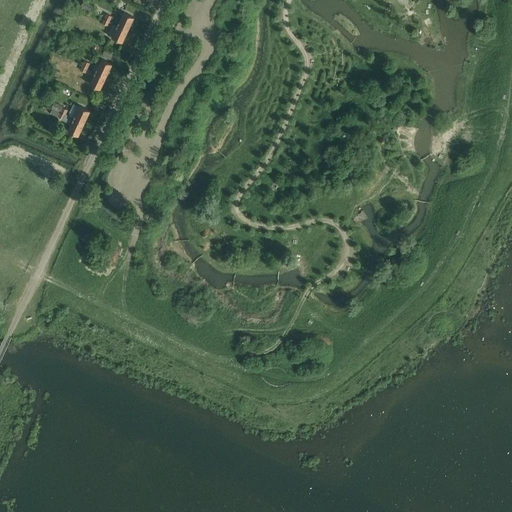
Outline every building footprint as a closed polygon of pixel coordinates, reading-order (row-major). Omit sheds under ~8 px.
[(83,1),(80,6),(92,11),(95,6),(83,1)] [(121,17),(117,24),(128,29),(134,17),(123,12),(121,17)] [(111,27),(108,35),(111,36),(112,36),(112,37),(122,42),(128,29),(117,24),(114,23),(113,24),(113,23),(111,27)] [(104,49),(102,55),(111,59),(113,53),(104,49)] [(70,55),(69,57),(83,64),(82,65),(88,68),(90,63),(76,56),(75,57),(70,55)] [(95,62),(92,69),(95,71),(106,76),(112,63),(101,58),(98,64),(95,62)] [(92,77),(89,84),(100,89),(106,76),(95,71),(92,77)] [(49,103),(47,105),(51,107),(51,108),(52,108),(60,112),(66,114),(68,110),(63,107),(64,106),(54,101),(53,104),(49,103)] [(73,104),(68,115),(84,123),(90,110),(79,105),(79,106),(73,104)] [(52,108),(50,112),(63,119),(62,120),(70,124),(67,130),(78,135),(84,123),(68,115),(66,114),(60,112),(52,108)]
